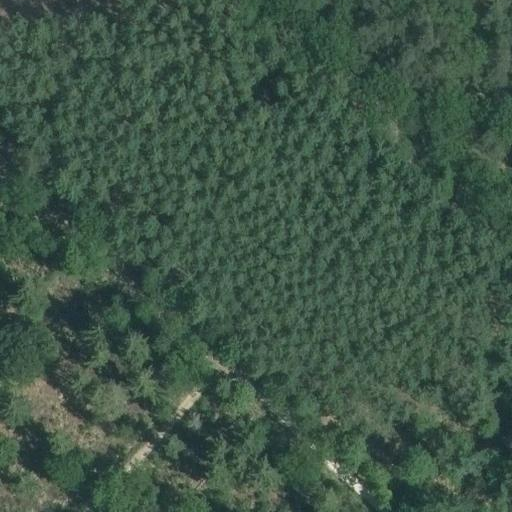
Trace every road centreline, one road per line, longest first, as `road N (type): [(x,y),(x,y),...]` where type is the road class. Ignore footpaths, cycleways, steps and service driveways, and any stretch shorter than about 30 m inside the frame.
road 1 (track): [(0,166),(381,511)]
road 2 (track): [(223,371),(79,511)]
